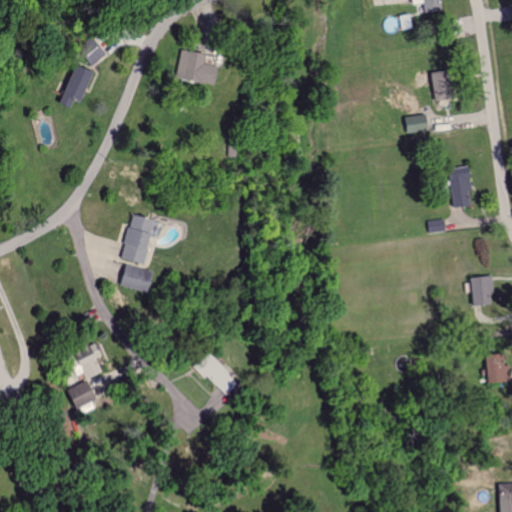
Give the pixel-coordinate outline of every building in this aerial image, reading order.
[(417,0),(419,12),(440,10),(438,0),(417,0)] [(178,79),(220,83),(221,66),(208,65),(209,53),(181,51),(178,79)] [(87,102),(95,70),(76,65),(65,104),(71,106),(73,98),(87,102)] [(464,168),(444,170),(448,208),(469,205),(464,168)] [(149,265),(158,230),(159,230),(161,221),(134,215),(123,259),(149,265)] [(425,222),(427,233),(444,232),(442,220),(425,222)] [(158,273),(126,264),(120,285),(153,294),(158,273)] [(467,276),(468,305),(488,304),(487,276),(467,276)] [(200,368),(227,397),(240,385),(232,376),(233,374),(216,354),(200,368)] [(481,357),(483,384),(500,382),(498,356),(481,357)] [(494,511),(511,511),(511,509),(509,510),(508,496),(511,495),(511,482),(493,483),(494,511)]
